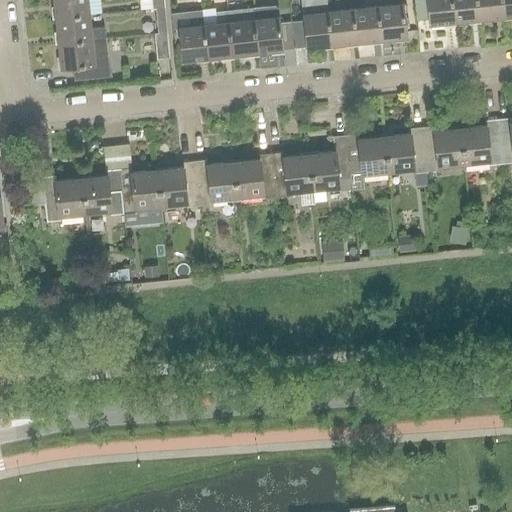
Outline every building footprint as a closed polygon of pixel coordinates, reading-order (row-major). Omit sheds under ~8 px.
[(90,15),(88,0),(54,0),(56,18),(90,15)] [(140,0),(141,9),(153,8),(152,0),(140,0)] [(307,48),(333,45),(329,11),(327,0),(301,0),(303,14),(307,48)] [(455,22),(452,0),(426,0),(430,25),(455,22)] [(478,0),(452,0),(455,22),(480,20),(478,0)] [(506,17),(503,0),(478,0),(480,20),(506,17)] [(511,0),(503,0),(506,17),(511,16),(511,0)] [(405,3),(379,6),(383,40),(408,37),(405,3)] [(281,23),(280,16),(279,8),(276,5),(253,8),(258,53),(284,50),(284,49),(281,23)] [(383,40),(379,6),(354,8),(358,42),(383,40)] [(168,32),(165,7),(156,7),(157,8),(159,32),(168,32)] [(258,53),(253,8),(228,10),(233,55),(258,53)] [(358,42),(354,8),(329,11),(333,45),(358,42)] [(233,55),(228,10),(215,12),(217,23),(204,24),(208,58),(233,55)] [(208,58),(204,24),(201,24),(200,13),(191,14),(192,25),(178,27),(182,61),(208,58)] [(105,27),(91,28),(90,15),(56,18),(59,43),(93,39),(93,40),(106,39),(105,27)] [(306,46),(304,20),(293,21),(296,47),(306,46)] [(295,48),(292,21),(281,23),(284,49),(295,48)] [(170,57),(168,32),(159,32),(155,33),(158,58),(170,57)] [(110,75),(106,39),(93,40),(93,39),(59,43),(61,69),(75,67),(76,78),(74,78),(74,80),(112,76),(112,75),(110,75)] [(511,122),(511,117),(498,119),(503,163),(511,162),(511,122)] [(503,163),(498,119),(486,120),(486,125),(461,127),(465,163),(491,161),(491,164),(503,163)] [(465,163),(461,127),(436,130),(435,125),(422,127),(427,171),(440,169),(440,166),(465,163)] [(427,171),(422,127),(410,128),(410,132),(385,135),(389,171),(415,169),(415,172),(427,171)] [(389,171),(385,135),(359,138),(359,133),(346,134),(352,189),(365,188),(364,177),(364,174),(389,171)] [(352,189),(346,134),(334,136),(335,150),(311,153),(315,189),(339,187),(339,191),(352,189)] [(315,189),(311,153),(284,156),(284,151),(271,152),(276,197),(289,195),(289,192),(315,189)] [(276,197),(271,152),(259,154),(259,158),(234,161),(237,197),(264,194),(264,198),(276,197)] [(237,197),(234,161),(208,164),(208,159),(195,160),(200,205),(213,203),(213,200),(237,197)] [(200,205),(195,160),(183,162),(183,166),(158,169),(161,205),(187,202),(188,206),(200,205)] [(161,205),(158,169),(132,171),(132,167),(119,168),(124,212),(137,211),(137,207),(161,205)] [(124,212),(119,168),(106,169),(107,174),(82,177),(85,213),(111,210),(112,214),(124,212)] [(85,213),(82,177),(56,179),(56,175),(43,176),(46,206),(47,220),(61,219),(60,215),(85,213)] [(43,176),(29,178),(32,207),(46,206),(43,176)] [(466,247),(468,230),(453,227),(450,244),(466,247)] [(415,239),(399,241),(401,253),(416,252),(415,239)] [(320,243),(322,262),(341,260),(339,241),(320,243)] [(370,258),(394,256),(393,243),(369,246),(370,258)] [(165,278),(164,262),(138,265),(140,281),(165,278)] [(118,270),(120,281),(130,280),(128,269),(118,270)]
